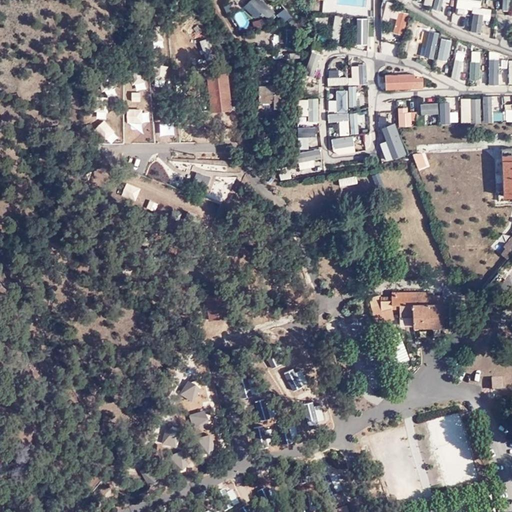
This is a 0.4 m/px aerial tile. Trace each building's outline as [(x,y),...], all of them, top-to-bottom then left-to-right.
[(230,109),(226,72),(207,74),(210,111),(230,109)] [(411,74),(397,74),(398,88),(410,87),(409,78),(411,77),(411,74)] [(393,88),(392,75),(385,75),(385,88),(393,88)] [(421,77),(411,77),(409,78),(410,87),(422,87),(421,77)] [(273,93),(273,85),(258,85),(258,108),(280,107),(280,93),(273,93)] [(422,152),(411,153),(417,168),(426,165),(422,152)] [(498,191),(498,195),(511,194),(511,152),(501,153),(503,190),(498,191)] [(207,189),(212,176),(193,169),(188,182),(207,189)] [(386,190),(379,173),(373,176),(380,193),(386,190)] [(216,178),(212,176),(207,189),(211,191),(216,178)] [(506,260),(511,252),(511,235),(502,248),(504,250),(499,256),(506,260)] [(427,297),(427,291),(391,291),(391,296),(420,296),(420,302),(427,302),(427,297)] [(379,300),(382,300),(380,295),(369,298),(371,307),(380,305),(379,300)] [(420,296),(391,296),(391,300),(382,300),(379,300),(380,305),(371,307),(375,322),(394,318),(391,309),(391,304),(399,304),(399,309),(399,315),(412,315),(412,325),(441,326),(442,297),(427,297),(427,302),(420,302),(420,296)] [(223,319),(220,298),(206,300),(209,321),(223,319)]
